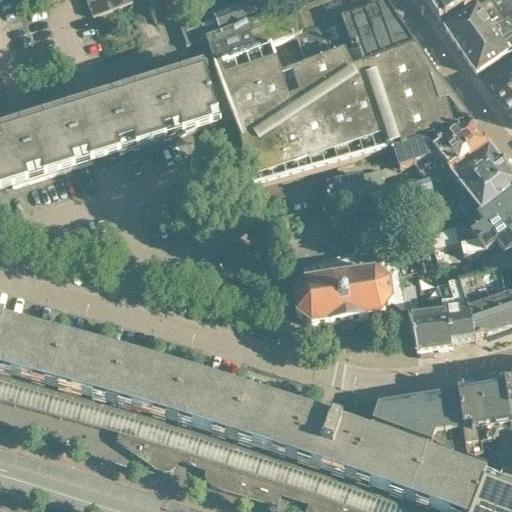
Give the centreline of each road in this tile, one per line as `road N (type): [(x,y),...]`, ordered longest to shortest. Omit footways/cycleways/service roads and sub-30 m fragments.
road 1 (unclassified): [(279,363),(0,285)]
road 2 (unclassified): [(398,0),(505,149),(511,145)]
